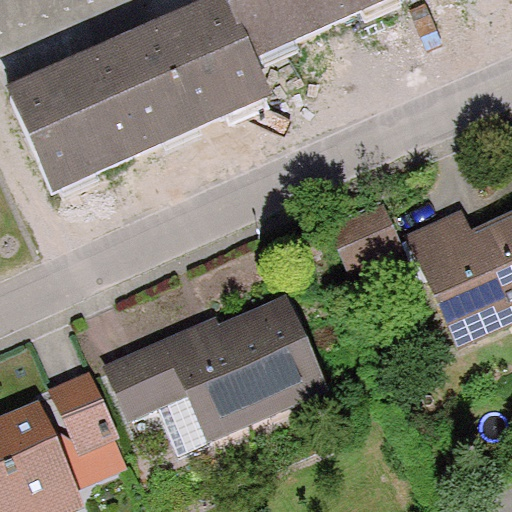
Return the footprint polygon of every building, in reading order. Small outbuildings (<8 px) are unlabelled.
[(216,0),(218,5),(246,66),(392,0),(216,0)] [(218,5),(4,98),(50,203),(264,110),(246,66),(218,5)] [(380,212),(324,238),(360,315),(416,289),(395,245),(380,212)] [(456,217),(395,245),(416,289),(448,360),(511,331),(511,220),(467,241),(456,217)] [(213,326),(98,376),(124,434),(180,410),(200,457),(320,404),(278,307),(216,333),(213,326)] [(84,381),(43,399),(72,464),(113,446),(84,381)] [(75,511),(33,408),(0,421),(0,511),(75,511)]
